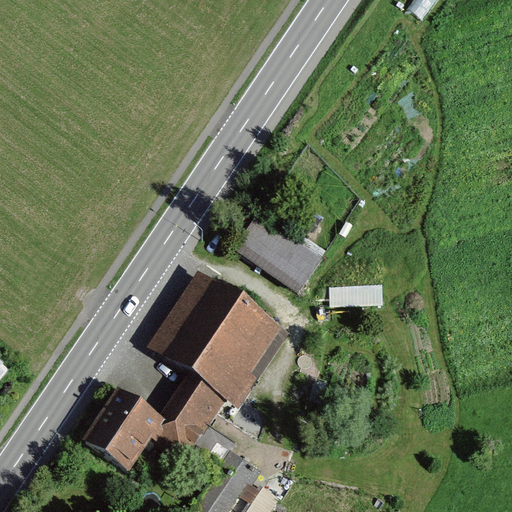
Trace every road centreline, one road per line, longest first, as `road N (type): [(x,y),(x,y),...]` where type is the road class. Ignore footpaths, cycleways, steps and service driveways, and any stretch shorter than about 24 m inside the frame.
road 1 (secondary): [(329,0),(0,489)]
road 2 (track): [(252,415),(292,345),(290,315),(273,293),(165,244)]
